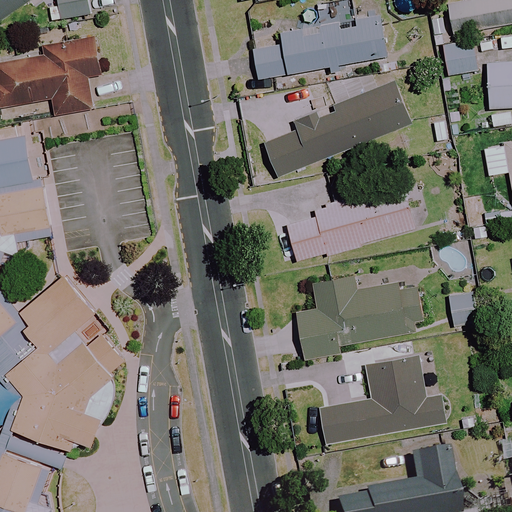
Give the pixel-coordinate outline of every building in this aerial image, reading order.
[(0,0),(0,20),(32,0),(0,0)] [(89,13),(86,0),(57,0),(59,5),(48,8),(51,22),(89,13)] [(511,0),(459,0),(449,2),(455,36),(511,26),(511,0)] [(279,31),(281,42),(251,47),(256,81),(287,76),(388,59),(380,14),(279,31)] [(101,75),(94,38),(43,48),(45,57),(0,65),(0,109),(54,98),(57,115),(94,108),(88,77),(101,75)] [(477,71),(472,42),(441,48),(446,76),(477,71)] [(489,110),(511,109),(511,60),(486,63),(489,110)] [(410,125),(394,84),(296,122),(300,131),(264,145),(277,177),(410,125)] [(511,126),(511,113),(490,115),(491,127),(511,126)] [(511,141),(503,143),(511,197),(511,141)] [(48,191),(0,197),(5,234),(53,227),(48,191)] [(282,268),(363,250),(362,246),(417,233),(407,191),(272,221),(282,268)] [(15,375),(34,399),(23,434),(81,454),(84,446),(97,450),(106,418),(88,412),(92,398),(131,367),(121,355),(106,337),(119,327),(75,274),(28,312),(39,326),(31,333),(45,351),(15,375)] [(357,291),(355,277),(312,285),(316,309),(295,313),(304,358),(338,352),(337,347),(416,332),(414,322),(422,321),(416,289),(399,292),(397,284),(357,291)] [(479,322),(472,292),(448,297),(454,327),(479,322)] [(0,337),(19,321),(0,299),(0,337)] [(425,399),(418,358),(362,368),(368,401),(322,409),(328,443),(446,422),(442,397),(425,399)] [(403,446),(408,477),(330,490),(333,511),(456,511),(449,470),(444,440),(403,446)] [(0,493),(0,499),(35,511),(51,468),(14,454),(0,493)]
